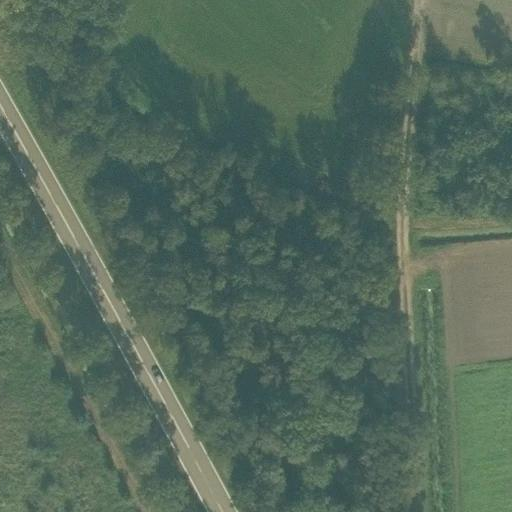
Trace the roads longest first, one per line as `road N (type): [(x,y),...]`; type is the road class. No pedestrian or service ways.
road 1 (track): [(413,15),(400,225),(414,511)]
road 2 (primary): [(216,511),(0,119)]
road 3 (track): [(401,214),(140,95),(79,0)]
